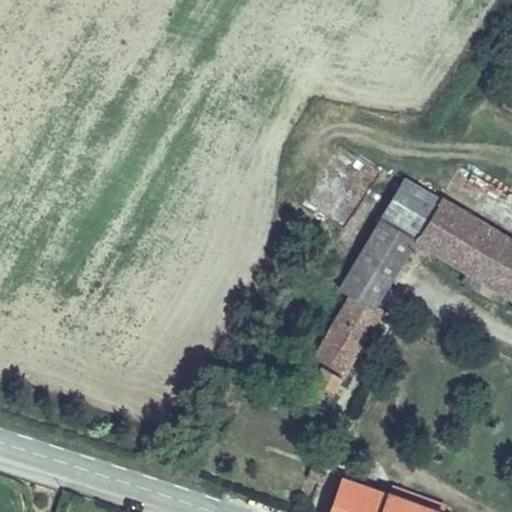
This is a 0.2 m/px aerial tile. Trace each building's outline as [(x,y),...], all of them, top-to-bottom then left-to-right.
[(511,84),(499,111),(511,117),(511,84)] [(341,279),(408,173),(404,170),(339,277),(341,279)] [(511,253),(511,237),(408,173),(341,279),(362,291),(313,374),(336,390),(387,307),(377,303),(421,239),(497,283),(511,253)] [(511,253),(497,283),(511,292),(511,253)] [(340,481),(329,511),(453,511),(401,490),(398,502),(340,481)]
